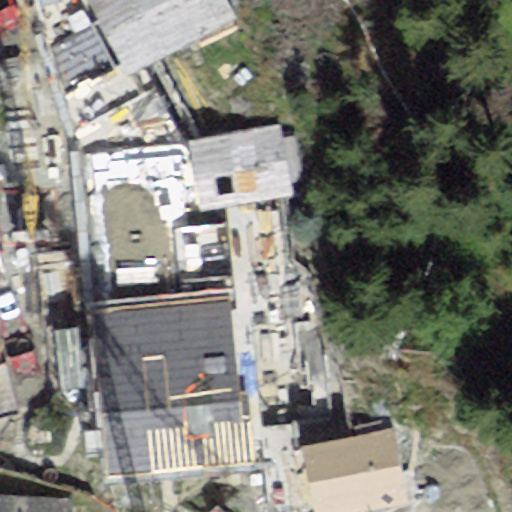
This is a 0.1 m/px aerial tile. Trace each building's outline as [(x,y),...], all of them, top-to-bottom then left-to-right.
[(208,0),(86,0),(122,73),(221,26),(208,0)] [(182,145),(191,212),(292,199),(283,131),(182,145)] [(209,304),(85,316),(101,477),(225,465),(209,304)] [(386,438),(298,456),(308,511),(365,511),(399,505),(386,438)] [(64,511),(64,502),(0,501),(0,511),(64,511)]
